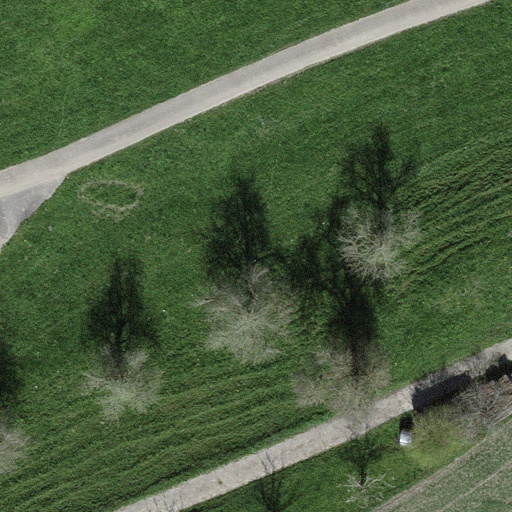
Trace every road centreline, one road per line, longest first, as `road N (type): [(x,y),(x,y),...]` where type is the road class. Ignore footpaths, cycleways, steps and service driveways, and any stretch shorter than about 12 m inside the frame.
road 1 (track): [(0,183),(21,167),(75,153),(455,0)]
road 2 (track): [(94,511),(511,332)]
